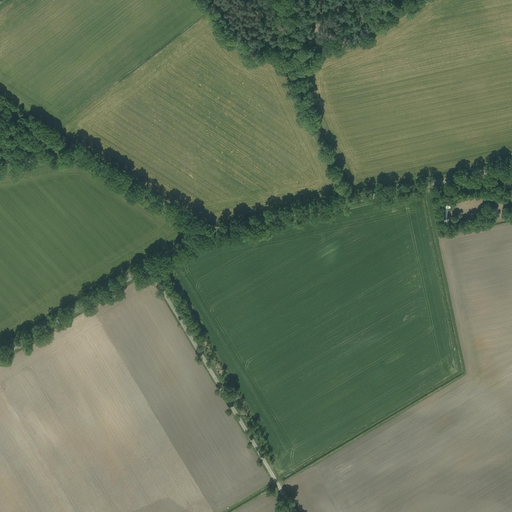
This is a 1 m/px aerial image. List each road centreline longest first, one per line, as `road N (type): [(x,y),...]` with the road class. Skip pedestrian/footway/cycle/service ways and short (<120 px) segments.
road 1 (unclassified): [(207,232),(511,166)]
road 2 (unclassified): [(294,511),(146,265)]
road 3 (unclassified): [(0,167),(81,153),(207,232)]
road 4 (unclassified): [(0,356),(146,265)]
